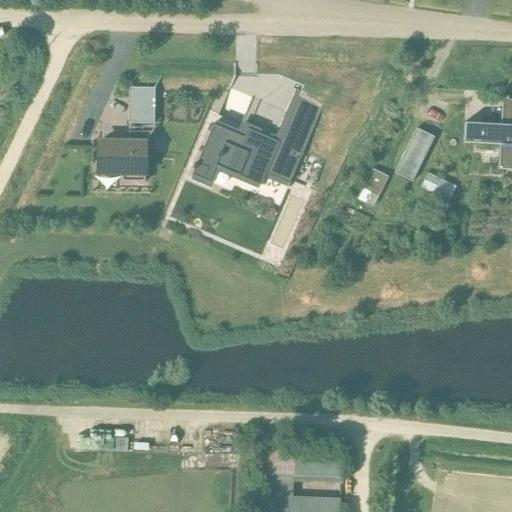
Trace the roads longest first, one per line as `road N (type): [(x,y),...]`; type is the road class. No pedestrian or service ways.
road 1 (unclassified): [(37,409),(511,440)]
road 2 (residential): [(75,20),(333,17)]
road 3 (track): [(0,184),(75,20)]
road 4 (residential): [(333,17),(511,32)]
